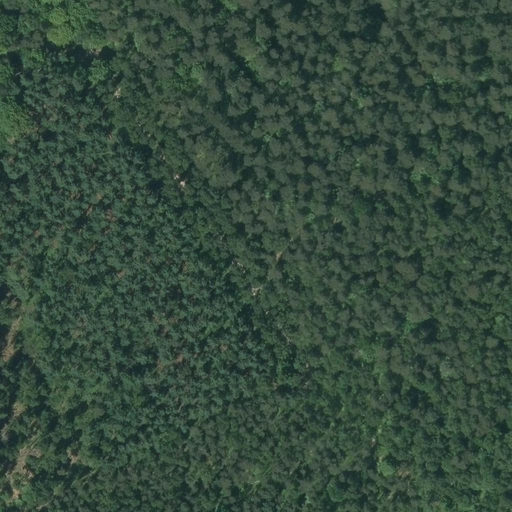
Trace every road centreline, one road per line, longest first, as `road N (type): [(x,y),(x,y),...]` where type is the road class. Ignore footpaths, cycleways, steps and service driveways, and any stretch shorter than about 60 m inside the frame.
road 1 (track): [(492,511),(304,363),(58,0)]
road 2 (track): [(511,146),(314,222),(285,241),(251,287)]
